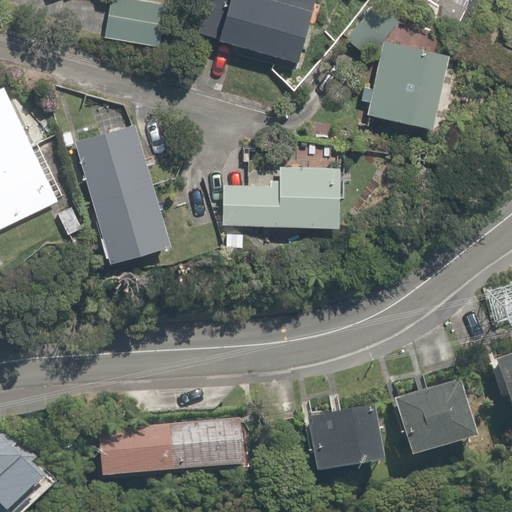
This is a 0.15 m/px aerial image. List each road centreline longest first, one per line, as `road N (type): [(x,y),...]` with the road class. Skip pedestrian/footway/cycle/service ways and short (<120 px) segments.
road 1 (residential): [(511,215),(351,329),(276,347),(0,361)]
road 2 (residential): [(0,46),(228,120)]
